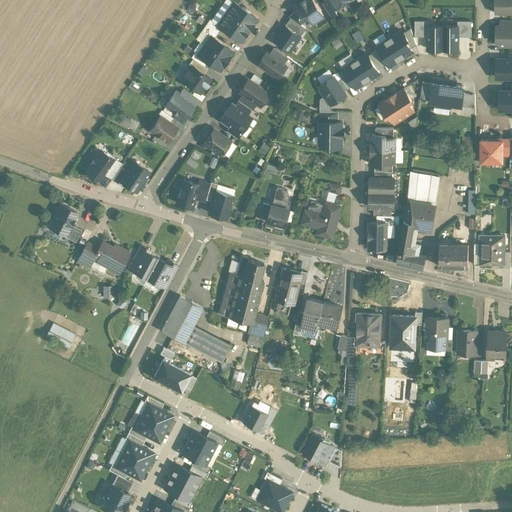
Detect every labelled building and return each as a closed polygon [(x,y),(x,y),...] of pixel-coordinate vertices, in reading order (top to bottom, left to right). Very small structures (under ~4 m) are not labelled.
[(323,15),(313,0),(302,0),(294,6),(296,10),(300,16),(306,12),(310,18),(312,22),(323,15)] [(333,9),(327,0),(322,3),(331,17),(337,13),(334,8),(333,9)] [(345,1),(344,0),(327,0),(333,9),(334,8),(345,1)] [(511,0),(495,0),(495,5),(495,7),(495,12),(511,12),(511,0)] [(238,5),(234,2),(233,3),(218,25),(221,27),(240,41),(248,29),(249,30),(254,24),(252,23),(256,18),(249,13),(248,9),(245,6),(241,7),(238,5)] [(306,12),(300,16),(296,10),(288,16),(291,17),(301,24),(310,18),(306,12)] [(301,24),(291,17),(285,25),(300,35),(306,28),(301,24)] [(218,25),(209,19),(205,25),(217,33),(221,27),(218,25)] [(414,36),(428,36),(428,26),(428,21),(414,21),(414,36)] [(458,26),(458,36),(471,36),(471,21),(458,21),(458,26)] [(217,33),(205,25),(202,30),(210,36),(211,36),(214,38),(217,33)] [(285,25),(275,40),(290,51),(300,35),(285,25)] [(428,49),(443,49),(443,26),(428,26),(428,36),(428,49)] [(443,49),(458,49),(458,36),(458,26),(443,26),(443,49)] [(511,26),(501,26),(496,26),(496,42),(500,42),(500,45),(511,45),(511,26)] [(406,41),(411,48),(416,44),(411,28),(404,33),(408,39),(406,41)] [(401,59),(413,51),(411,48),(406,41),(408,39),(404,33),(402,30),(388,39),(401,59)] [(214,38),(211,36),(210,36),(198,54),(207,61),(219,69),(222,65),(223,65),(230,55),(229,55),(232,50),(214,38)] [(390,66),(401,59),(388,39),(376,46),(378,49),(387,63),(390,66)] [(287,56),(274,47),(270,54),(283,63),(287,56)] [(378,49),(374,53),(383,66),(387,63),(378,49)] [(207,61),(198,54),(195,52),(191,57),(192,58),(204,66),(207,61)] [(270,54),(267,52),(258,63),(278,77),(287,65),(283,63),(270,54)] [(368,80),(379,73),(377,70),(368,56),(366,53),(355,60),(368,80)] [(377,70),(383,66),(374,53),(368,56),(377,70)] [(204,66),(192,58),(189,64),(192,66),(192,65),(204,73),(207,68),(204,66)] [(356,88),(368,80),(355,60),(343,68),(345,71),(354,84),(356,88)] [(511,60),(509,61),(496,61),(496,79),(511,78),(511,60)] [(204,73),(192,65),(192,66),(189,70),(188,69),(184,75),(185,76),(182,80),(200,93),(204,87),(205,87),(209,83),(207,82),(210,78),(204,73)] [(349,88),(354,84),(345,71),(340,75),(342,78),(349,88)] [(337,81),(333,76),(320,85),(322,88),(319,89),(324,96),(325,95),(331,104),(345,94),(343,91),(337,81)] [(349,88),(342,78),(337,81),(343,91),(349,88)] [(450,80),(433,78),(432,83),(430,100),(430,103),(440,104),(440,106),(450,107),(450,105),(461,107),(461,105),(463,93),(463,86),(450,84),(450,80)] [(268,93),(248,79),(239,91),(243,93),(255,102),(259,105),(268,93)] [(430,100),(432,83),(422,82),(420,98),(430,100)] [(194,95),(183,88),(179,94),(190,101),(194,95)] [(404,88),(391,96),(404,116),(414,110),(410,105),(413,102),(404,88)] [(179,94),(175,91),(165,105),(176,112),(184,118),(185,118),(194,104),(190,101),(179,94)] [(511,92),(499,93),(499,113),(511,112),(511,92)] [(255,102),(243,93),(238,100),(251,108),(255,102)] [(475,94),(463,93),(461,105),(475,107),(475,94)] [(324,96),(320,99),(320,111),(331,111),(331,104),(325,95),(324,96)] [(391,96),(379,104),(388,119),(391,117),(395,122),(404,116),(391,96)] [(238,100),(234,106),(247,114),(251,108),(238,100)] [(234,106),(231,104),(220,120),(229,126),(239,133),(250,117),(247,114),(234,106)] [(172,118),(161,110),(158,115),(160,116),(169,123),(171,120),(173,118),(172,118)] [(331,111),(320,111),(320,121),(338,121),(338,111),(331,111)] [(184,118),(176,112),(172,118),(173,118),(182,124),(186,119),(185,118),(184,118)] [(169,123),(160,116),(150,130),(167,142),(177,128),(169,123)] [(320,121),(319,121),(319,144),(329,144),(329,147),(341,147),(341,135),(343,135),(343,128),(341,128),(341,121),(338,121),(320,121)] [(239,133),(229,126),(226,131),(238,140),(242,135),(239,133)] [(393,127),(375,127),(375,134),(385,134),(385,137),(393,137),(393,127)] [(230,141),(213,129),(203,144),(222,153),(230,141)] [(375,134),(371,134),(371,149),(395,149),(395,137),(393,137),(385,137),(385,134),(375,134)] [(509,139),(501,139),(501,140),(502,140),(502,141),(502,155),(509,155),(509,139)] [(501,140),(482,140),(481,140),(481,141),(481,160),(481,161),(482,161),(501,161),(502,161),(502,160),(502,155),(502,141),(502,140),(501,140)] [(115,159),(101,149),(86,170),(89,172),(89,173),(89,175),(95,178),(97,178),(97,177),(100,180),(105,173),(115,159)] [(395,149),(371,149),(371,164),(375,164),(385,164),(385,161),(393,161),(395,161),(395,149)] [(115,159),(105,173),(112,178),(121,167),(122,164),(115,159)] [(126,170),(120,180),(136,191),(150,171),(133,160),(126,170)] [(393,161),(385,161),(385,164),(375,164),(374,170),(392,171),(393,161)] [(112,178),(112,180),(117,184),(120,180),(126,170),(121,167),(112,178)] [(440,176),(410,171),(408,200),(425,203),(435,204),(440,176)] [(374,177),(370,177),(370,192),(394,193),(394,178),(374,177)] [(197,184),(183,180),(176,203),(191,207),(194,198),(198,184),(197,184)] [(210,184),(198,181),(197,184),(198,184),(194,198),(205,201),(205,199),(210,184)] [(217,184),(210,182),(210,184),(205,199),(212,201),(215,191),(217,184)] [(341,186),(328,182),(326,190),(339,193),(340,189),(341,186)] [(287,190),(277,188),(273,205),(272,206),(269,220),(285,225),(289,209),(287,209),(289,202),(284,201),(287,190)] [(232,196),(215,191),(212,201),(208,213),(226,218),(232,196)] [(394,193),(370,192),(369,207),(373,207),(391,208),(393,208),(394,193)] [(425,203),(408,200),(406,212),(423,215),(425,203)] [(341,206),(326,202),(325,205),(311,201),(308,210),(305,209),(302,222),(319,227),(317,233),(333,237),(341,206)] [(272,206),(263,203),(259,218),(269,220),(272,206)] [(435,204),(425,203),(423,215),(433,217),(435,204)] [(77,212),(61,204),(49,226),(65,234),(71,224),(77,212)] [(391,208),(373,207),(373,215),(377,215),(391,215),(391,208)] [(423,215),(406,212),(404,221),(415,222),(414,226),(414,227),(426,228),(431,229),(433,217),(423,215)] [(377,215),(377,222),(386,222),(386,225),(394,225),(395,215),(391,215),(377,215)] [(404,221),(404,220),(399,248),(410,251),(411,244),(414,227),(414,226),(415,222),(404,221)] [(377,222),(369,222),(369,249),(386,249),(386,225),(386,222),(377,222)] [(81,229),(71,224),(65,234),(64,236),(75,242),(81,229)] [(421,242),(415,241),(417,231),(425,232),(426,228),(414,227),(411,244),(417,245),(415,252),(421,254),(422,249),(419,249),(421,242)] [(504,235),(486,235),(486,244),(486,252),(480,252),(480,253),(480,263),(494,263),(494,267),(503,267),(503,263),(504,263),(504,251),(504,235)] [(129,252),(119,246),(117,249),(102,241),(98,248),(99,248),(93,258),(94,258),(107,265),(106,267),(118,273),(129,252)] [(87,242),(77,260),(89,267),(94,258),(93,258),(99,248),(98,248),(87,242)] [(468,244),(439,244),(439,266),(468,266),(468,244)] [(486,244),(474,244),(474,253),(480,253),(480,252),(486,252),(486,244)] [(141,245),(129,268),(135,271),(147,249),(141,245)] [(410,251),(399,248),(396,261),(422,267),(425,254),(421,254),(415,252),(410,251)] [(166,263),(149,253),(150,250),(147,249),(135,271),(159,284),(171,261),(168,260),(166,263)] [(248,257),(240,255),(238,263),(237,266),(244,268),(247,259),(248,257)] [(247,259),(244,268),(237,266),(236,273),(260,279),(264,263),(247,259)] [(171,261),(159,284),(165,287),(177,265),(171,261)] [(237,266),(238,263),(232,261),(230,272),(236,273),(237,266)] [(301,273),(284,269),(276,299),(277,299),(274,310),(283,313),(286,301),(294,303),(299,282),(301,273)] [(308,272),(302,270),(301,273),(299,282),(305,284),(308,272)] [(236,273),(230,272),(219,315),(251,324),(254,313),(263,280),(260,279),(236,273)] [(114,285),(103,285),(103,298),(114,298),(114,285)] [(202,307),(180,295),(162,331),(184,342),(193,324),(202,307)] [(323,302),(308,298),(304,313),(302,325),(317,328),(318,322),(323,302)] [(343,307),(323,302),(318,322),(338,327),(343,307)] [(301,312),(298,311),(296,321),(294,329),(301,331),(302,325),(304,313),(301,312)] [(268,316),(254,313),(251,324),(246,344),(260,347),(268,316)] [(381,314),(357,313),(355,338),(355,345),(356,345),(379,346),(381,314)] [(393,315),(392,346),(415,347),(416,324),(416,316),(415,316),(393,315)] [(447,318),(428,317),(427,336),(426,346),(427,346),(445,347),(446,347),(446,339),(447,318)] [(131,321),(120,340),(128,345),(139,325),(131,321)] [(73,334),(53,323),(45,337),(65,348),(73,334)] [(230,343),(193,324),(184,342),(221,361),(230,343)] [(477,330),(459,328),(457,352),(475,354),(477,330)] [(506,332),(489,331),(487,358),(505,359),(506,332)] [(348,336),(341,335),(337,348),(347,350),(348,336)] [(355,338),(348,336),(347,350),(347,357),(355,357),(356,345),(355,345),(355,338)] [(163,360),(169,363),(174,353),(163,348),(160,354),(165,357),(163,360)] [(169,363),(163,360),(162,359),(153,377),(181,391),(184,386),(189,376),(190,374),(169,363)] [(233,369),(229,387),(240,389),(244,371),(233,369)] [(189,376),(184,386),(191,389),(195,379),(189,376)] [(148,403),(161,409),(163,404),(147,396),(144,401),(148,403)] [(141,416),(166,429),(173,416),(161,409),(148,403),(141,416)] [(243,423),(258,430),(263,422),(267,413),(251,406),(243,423)] [(267,413),(263,422),(270,426),(278,410),(270,406),(267,413)] [(166,429),(141,416),(134,429),(147,436),(159,442),(166,429)] [(144,441),(147,436),(134,429),(131,427),(128,433),(144,441)] [(194,430),(188,441),(211,453),(217,442),(206,437),(194,430)] [(209,431),(206,437),(217,442),(222,445),(225,439),(209,431)] [(142,447),(144,441),(128,433),(125,438),(129,440),(142,447)] [(329,461),(335,447),(324,441),(325,439),(314,434),(305,454),(326,465),(329,461)] [(129,440),(122,453),(147,466),(154,453),(142,447),(129,440)] [(205,464),(211,453),(188,441),(182,453),(194,459),(205,465),(205,464)] [(335,447),(329,461),(341,467),(342,451),(335,447)] [(140,479),(147,466),(122,453),(115,466),(128,473),(140,479)] [(205,464),(205,465),(194,459),(191,465),(207,473),(210,467),(205,464)] [(125,478),(128,473),(115,466),(112,464),(109,470),(125,478)] [(176,464),(170,476),(195,489),(201,477),(188,470),(176,464)] [(204,479),(207,473),(191,465),(188,470),(201,477),(204,479)] [(267,479),(278,484),(281,479),(267,472),(264,477),(267,479)] [(117,475),(112,484),(128,493),(133,483),(117,475)] [(189,500),(195,489),(170,476),(164,488),(176,494),(189,500)] [(278,484),(267,479),(257,499),(282,511),(293,491),(278,484)] [(128,493),(112,484),(105,498),(102,497),(99,498),(97,501),(99,504),(101,505),(101,506),(111,511),(121,511),(123,509),(124,510),(129,501),(127,500),(130,494),(128,493)] [(176,494),(173,500),(190,508),(192,502),(189,500),(176,494)] [(158,499),(152,510),(155,511),(182,511),(183,511),(171,505),(158,499)] [(70,511),(71,511),(86,511),(89,508),(73,500),(68,510),(70,511)] [(173,500),(171,505),(183,511),(184,511),(187,511),(190,508),(173,500)]
